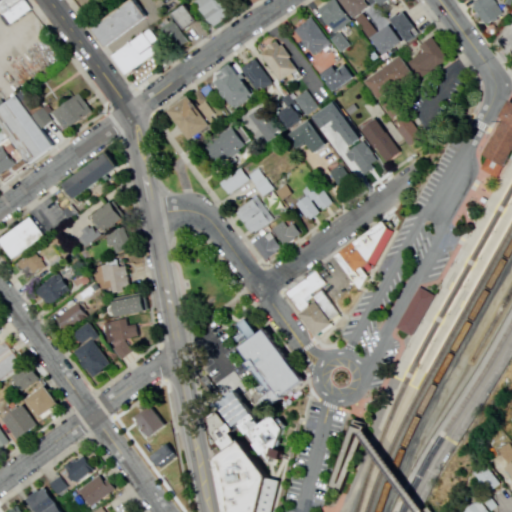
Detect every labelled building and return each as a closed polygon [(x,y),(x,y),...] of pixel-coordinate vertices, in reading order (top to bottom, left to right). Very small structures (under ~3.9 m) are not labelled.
[(0,8),(0,6),(8,0),(25,0),(34,11),(13,26),(0,8)] [(200,4),(205,0),(223,0),(235,16),(218,29),(200,4)] [(322,12),(338,0),(340,0),(357,23),(339,35),(322,12)] [(367,0),(374,8),(359,20),(342,0),(367,0)] [(386,0),(370,0),(377,8),(386,0)] [(395,0),(383,8),(377,0),(395,0)] [(487,0),(495,0),(505,15),(486,27),(474,9),(487,0)] [(136,1),(149,18),(109,48),(96,30),(136,1)] [(175,15),(188,6),(200,22),(188,31),(175,15)] [(397,25),(402,21),(400,19),(408,14),(420,30),(416,33),(419,39),(411,44),(397,25)] [(297,35),(315,20),(334,45),(315,59),(297,35)] [(168,33),(166,30),(175,23),(190,44),(181,51),(168,33)] [(375,42),(395,27),(407,43),(387,58),(375,42)] [(155,46),(161,41),(152,30),(147,35),(154,44),(155,46)] [(335,40),(345,34),(354,47),(345,54),(335,40)] [(116,57),(133,45),(147,35),(154,44),(155,46),(161,54),(139,70),(131,76),(130,76),(116,57)] [(423,47),(436,38),(452,61),(424,81),(421,77),(400,92),(399,90),(383,101),(370,82),(405,57),(411,65),(427,53),(423,47)] [(263,51),(279,40),(299,69),(283,80),(263,51)] [(260,60),(277,84),(267,91),(266,90),(262,93),(245,71),(260,60)] [(324,75),(336,65),(340,71),(348,64),(358,77),(337,93),(324,75)] [(246,75),(250,80),(247,82),(257,97),(253,99),(255,102),(241,112),(221,83),(225,80),(223,77),(229,73),(227,71),(236,65),(244,77),(246,75)] [(297,98),(308,90),(321,108),(310,116),(297,98)] [(97,113),(69,133),(56,116),(84,95),(97,113)] [(36,119),(47,112),(54,122),(44,129),(57,148),(32,167),(0,122),(0,111),(20,97),(36,119)] [(194,97),(216,128),(196,142),(174,112),(194,97)] [(278,106),(292,97),(309,119),(293,131),(277,110),(279,108),(278,106)] [(385,104),(395,97),(407,115),(397,122),(385,104)] [(392,119),(399,112),(386,98),(378,106),(392,119)] [(511,145),(495,176),(479,168),(485,156),(481,154),(501,119),(498,117),(507,99),(511,101),(511,99),(511,145)] [(348,110),(357,104),(361,110),(352,116),(348,110)] [(264,142),(277,131),(258,108),(245,118),(264,142)] [(269,109),(286,134),(273,143),(256,119),(269,109)] [(354,119),(364,112),(368,118),(358,125),(354,119)] [(399,123),(410,115),(426,137),(412,148),(400,131),(403,128),(399,123)] [(364,127),(379,116),(405,151),(389,162),(364,127)] [(293,137),(314,122),(331,146),(318,155),(310,144),(301,150),(293,137)] [(238,129),(252,147),(225,169),(211,150),(238,129)] [(0,139),(5,136),(8,141),(3,145),(0,141),(0,139)] [(346,154),(366,141),(375,155),(376,155),(376,156),(375,157),(379,162),(373,165),(376,170),(366,177),(356,162),(353,164),(346,154)] [(332,146),(338,142),(346,152),(340,156),(332,146)] [(0,173),(0,156),(3,154),(0,151),(6,147),(20,166),(3,178),(0,173)] [(115,167),(72,199),(61,184),(104,152),(115,167)] [(333,176),(340,171),(341,170),(345,168),(359,187),(347,196),(333,176)] [(223,186),(245,170),(253,180),(231,197),(223,186)] [(253,176),(262,170),(277,191),(267,197),(253,176)] [(335,204),(311,222),(299,205),(323,188),(335,204)] [(123,215),(103,230),(90,214),(111,198),(123,215)] [(268,210),(248,225),(240,213),(260,199),(268,210)] [(248,225),(268,210),(277,221),(260,234),(259,233),(256,235),(248,225)] [(42,235),(11,258),(0,243),(0,236),(29,216),(42,235)] [(334,255),(339,252),(338,251),(352,240),(353,241),(381,220),(386,227),(392,230),(373,264),(367,261),(367,262),(371,267),(366,271),(362,265),(361,266),(367,275),(360,287),(358,288),(334,255)] [(104,233),(127,223),(135,245),(115,253),(111,244),(107,246),(105,240),(106,239),(104,233)] [(291,229),(296,225),(305,237),(288,248),(276,231),(287,223),(291,229)] [(273,234),(285,251),(269,263),(256,246),(273,234)] [(33,250),(44,266),(33,274),(26,265),(21,268),(16,262),(33,250)] [(58,256),(62,262),(51,270),(47,263),(58,256)] [(116,258),(117,266),(124,265),(127,284),(121,286),(121,289),(111,291),(110,286),(99,288),(98,281),(94,282),(93,272),(96,272),(95,265),(99,265),(99,264),(104,263),(104,260),(116,258)] [(305,277),(306,279),(307,278),(306,276),(314,269),(324,282),(309,293),(311,295),(305,300),(308,303),(298,310),(285,292),(305,277)] [(57,273),(34,288),(46,306),(69,290),(57,273)] [(433,294),(410,335),(395,327),(418,286),(433,294)] [(298,313),(315,300),(312,296),(316,293),(314,290),(319,287),(338,313),(328,320),(330,322),(314,334),(298,313)] [(111,300),(144,293),(147,309),(114,316),(113,313),(111,300)] [(76,301),(86,316),(64,331),(54,317),(76,301)] [(102,322),(125,317),(126,325),(134,323),(137,335),(125,337),(125,338),(106,342),(102,322)] [(236,323),(244,317),(256,333),(263,328),(301,379),(263,409),(257,400),(267,392),(245,363),(248,361),(238,347),(248,339),(236,323)] [(73,331),(87,321),(98,335),(92,340),(109,362),(100,369),(101,370),(92,377),(72,350),(82,343),(80,340),(79,341),(74,335),(75,334),(73,331)] [(111,347),(122,339),(130,350),(119,358),(111,347)] [(0,342),(4,340),(9,348),(0,354),(0,342)] [(0,359),(12,351),(21,364),(0,379),(0,359)] [(10,376),(27,363),(38,379),(21,391),(10,376)] [(24,398),(43,385),(56,403),(38,416),(24,398)] [(233,390),(235,393),(258,424),(270,415),(274,419),(277,417),(284,425),(280,428),(272,448),(279,450),(276,459),(269,456),(268,461),(261,452),(259,454),(252,444),(254,443),(247,432),(245,434),(238,425),(240,423),(239,422),(233,426),(216,403),(223,397),(233,390)] [(0,419),(20,403),(35,424),(15,439),(0,419)] [(132,416),(148,404),(163,424),(146,436),(132,416)] [(235,441),(223,450),(217,441),(210,445),(209,434),(210,434),(207,418),(216,412),(225,424),(227,422),(232,429),(228,432),(235,441)] [(0,429),(9,441),(1,446),(0,445),(0,429)] [(223,450),(235,441),(237,439),(262,476),(253,511),(221,511),(211,459),(223,450)] [(174,455),(158,466),(157,464),(154,466),(147,457),(165,443),(174,455)] [(502,454),(501,451),(511,444),(511,465),(511,466),(502,454)] [(63,466),(73,458),(75,460),(82,455),(92,469),(75,482),(73,480),(72,481),(71,480),(69,481),(65,475),(68,473),(63,466)] [(476,473),(488,465),(502,485),(491,493),(488,489),(486,491),(480,482),(482,480),(476,473)] [(102,481),(106,478),(113,488),(88,506),(76,489),(97,474),(102,481)] [(47,482),(57,475),(66,486),(55,493),(47,482)] [(34,511),(24,498),(36,489),(37,491),(42,486),(61,511),(34,511)] [(494,511),(485,499),(491,494),(501,507),(494,511)] [(482,499),(491,511),(465,511),(482,499)]
